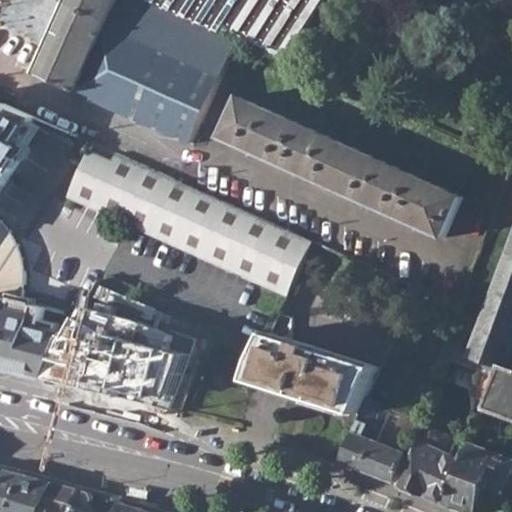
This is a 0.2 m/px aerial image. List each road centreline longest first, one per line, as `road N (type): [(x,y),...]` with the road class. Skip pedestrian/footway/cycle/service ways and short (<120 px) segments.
road 1 (unknown): [(109,130),(47,176),(19,213),(19,226),(109,272),(267,324)]
road 2 (primary): [(0,420),(334,511)]
road 3 (unknown): [(209,175),(473,286)]
